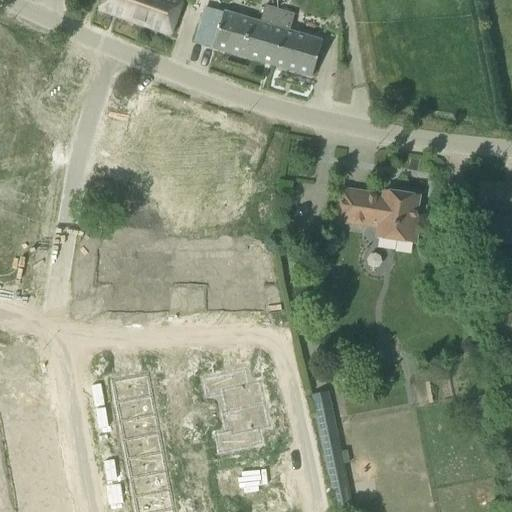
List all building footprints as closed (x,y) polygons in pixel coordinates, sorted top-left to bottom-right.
[(101,0),(98,11),(170,36),(182,1),(180,0),(101,0)] [(202,15),(194,43),(311,77),(322,40),(289,30),(293,14),(289,13),(293,0),(279,0),(277,9),(264,5),(260,21),(223,10),(220,19),(202,15)] [(241,181),(253,146),(154,112),(142,148),(241,181)] [(477,243),(511,243),(511,184),(478,184),(477,243)] [(375,229),(374,238),(415,245),(418,219),(415,218),(418,197),(383,192),(382,196),(340,190),(335,222),(375,229)] [(7,244),(0,277),(0,287),(23,293),(27,274),(40,277),(44,252),(7,244)] [(116,255),(101,255),(101,281),(114,281),(114,310),(140,310),(140,309),(139,309),(139,265),(140,265),(140,264),(116,264),(116,255)] [(140,265),(139,265),(139,309),(140,309),(164,309),(164,282),(177,282),(177,256),(163,256),(163,265),(140,265)] [(211,256),(196,256),(196,282),(209,282),(209,309),(234,309),(234,265),(211,265),(211,256)] [(258,266),(234,265),(234,309),(259,309),(259,282),(272,282),(272,256),(258,256),(258,266)] [(511,313),(486,319),(490,340),(511,335),(511,313)] [(245,370),(202,379),(206,399),(218,396),(222,414),(265,405),(259,379),(248,382),(245,370)] [(150,374),(112,381),(117,404),(154,396),(150,374)] [(180,380),(172,381),(174,393),(182,391),(180,380)] [(28,386),(19,387),(21,397),(30,395),(28,386)] [(19,387),(9,389),(11,399),(21,397),(19,387)] [(182,391),(174,393),(176,405),(184,403),(182,391)] [(309,396),(333,510),(351,507),(342,465),(348,463),(345,451),(339,452),(327,392),(309,396)] [(476,398),(482,430),(503,425),(497,393),(476,398)] [(11,399),(2,401),(6,425),(44,418),(52,417),(49,403),(41,404),(39,394),(30,395),(21,397),(11,399)] [(154,396),(117,404),(120,423),(158,415),(154,396)] [(226,432),(214,434),(218,454),(261,444),(259,433),(270,430),(265,405),(222,414),(226,432)] [(158,415),(120,423),(124,441),(161,434),(158,415)] [(44,418),(6,425),(11,448),(48,441),(47,432),(55,431),(52,417),(44,418)] [(187,417),(179,419),(181,431),(189,429),(187,417)] [(189,429),(181,431),(184,442),(191,441),(189,429)] [(161,434),(124,441),(127,460),(129,460),(165,453),(161,434)] [(48,441),(11,448),(15,472),(53,465),(61,463),(58,449),(50,451),(48,441)] [(165,453),(129,460),(133,479),(171,472),(167,453),(165,453)] [(194,455),(186,456),(188,468),(196,467),(194,455)] [(53,465),(15,472),(20,495),(57,488),(55,479),(63,477),(61,463),(53,465)] [(196,467),(188,468),(191,480),(199,479),(196,467)] [(171,472),(133,479),(136,498),(174,490),(171,472)] [(495,487),(487,488),(490,501),(497,499),(495,487)] [(57,488),(20,495),(22,511),(55,511),(62,511),(69,509),(67,495),(59,497),(57,488)] [(174,490),(136,498),(139,511),(163,511),(178,509),(174,490)] [(201,493),(193,494),(196,506),(203,504),(201,493)]
